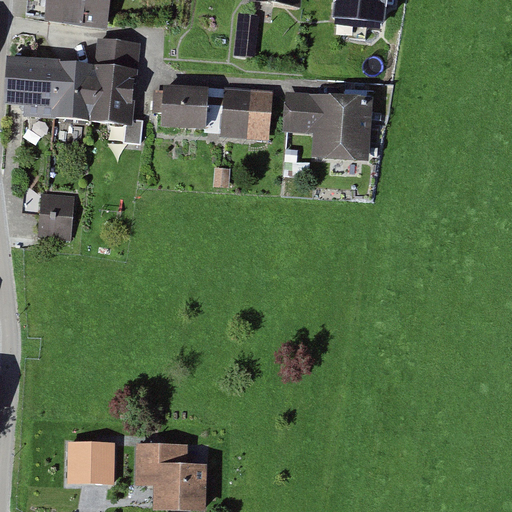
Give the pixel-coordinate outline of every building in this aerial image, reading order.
[(117,0),(53,0),(52,20),(115,27),(117,0)] [(402,0),(344,0),(341,33),(398,40),(402,0)] [(259,17),(244,15),(239,55),(255,56),(259,17)] [(99,65),(12,60),(9,106),(58,109),(57,117),(137,122),(142,47),(100,44),(99,65)] [(169,92),(158,92),(157,119),(170,119),(170,126),(213,129),(212,137),(272,141),(275,93),(170,87),(169,92)] [(379,100),(290,95),(288,131),(320,133),(318,158),(376,161),(379,100)] [(74,195),(44,195),(43,238),(73,239),(74,195)] [(69,486),(118,486),(118,442),(69,442),(69,486)] [(192,444),(140,443),(140,484),(160,484),(159,510),(210,511),(211,461),(192,461),(192,444)]
